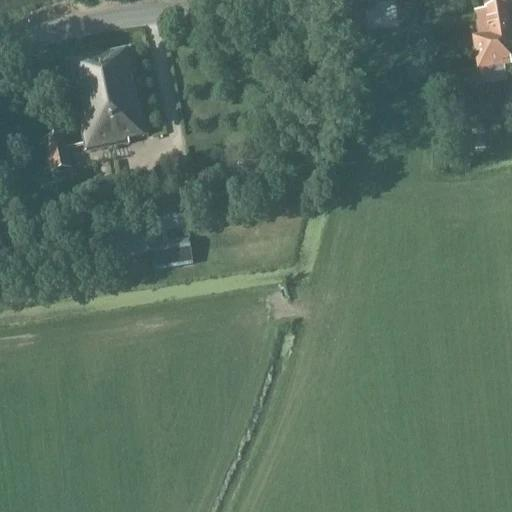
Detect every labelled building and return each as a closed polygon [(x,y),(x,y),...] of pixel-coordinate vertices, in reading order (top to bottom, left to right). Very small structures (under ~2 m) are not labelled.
[(509,50),(511,49),(511,34),(507,6),(484,9),(474,11),(480,51),(475,52),(477,72),(511,67),(509,50)] [(129,144),(147,138),(129,52),(66,64),(84,156),(130,147),(129,144)] [(300,137),(314,136),(312,120),(299,120),(300,137)] [(450,135),(451,145),(468,142),(466,133),(450,135)] [(50,177),(72,172),(64,137),(43,141),(50,177)]
